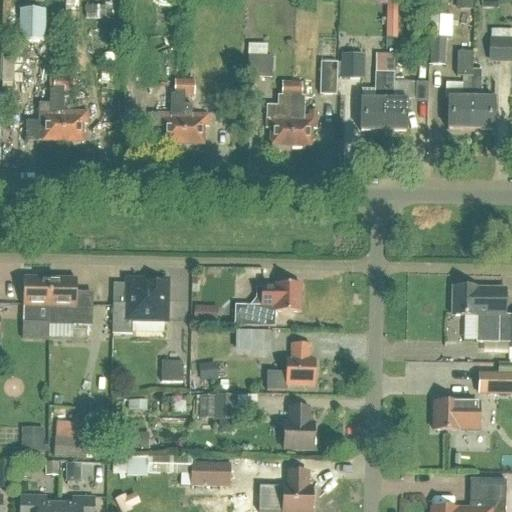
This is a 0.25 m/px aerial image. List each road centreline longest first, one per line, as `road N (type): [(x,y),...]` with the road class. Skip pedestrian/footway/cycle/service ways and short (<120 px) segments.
road 1 (residential): [(376,197),(0,189)]
road 2 (residential): [(0,261),(374,267)]
road 3 (residential): [(367,511),(374,267)]
road 4 (residential): [(374,267),(511,271)]
road 5 (residential): [(511,199),(376,197)]
